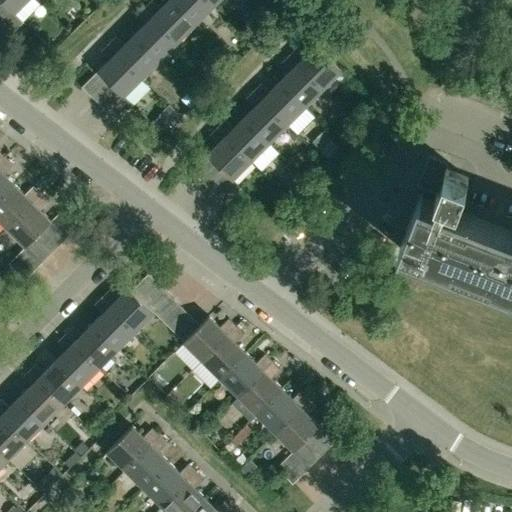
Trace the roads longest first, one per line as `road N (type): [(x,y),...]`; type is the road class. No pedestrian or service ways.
road 1 (residential): [(265,297),(430,134),(487,157),(488,181),(511,190)]
road 2 (residential): [(0,359),(145,208)]
road 3 (residential): [(425,419),(265,297)]
road 4 (residential): [(145,208),(0,95)]
road 5 (residential): [(265,297),(145,208)]
road 6 (residential): [(334,511),(425,419)]
